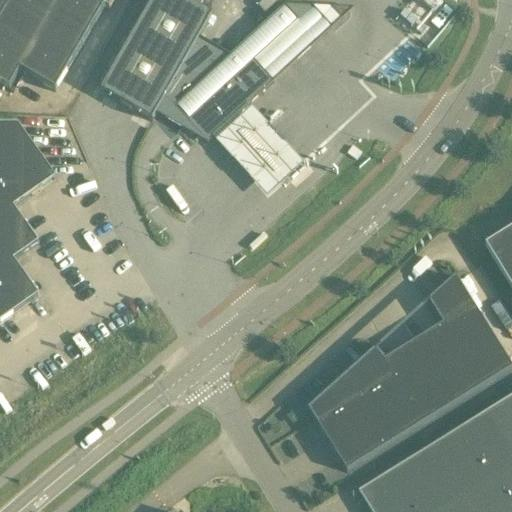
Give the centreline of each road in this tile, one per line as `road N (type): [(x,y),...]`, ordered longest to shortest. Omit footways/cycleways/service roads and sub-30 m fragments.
road 1 (tertiary): [(206,363),(371,224),(411,180),(486,75),(511,20)]
road 2 (tertiary): [(19,511),(206,363)]
road 3 (unclassified): [(295,511),(206,363)]
